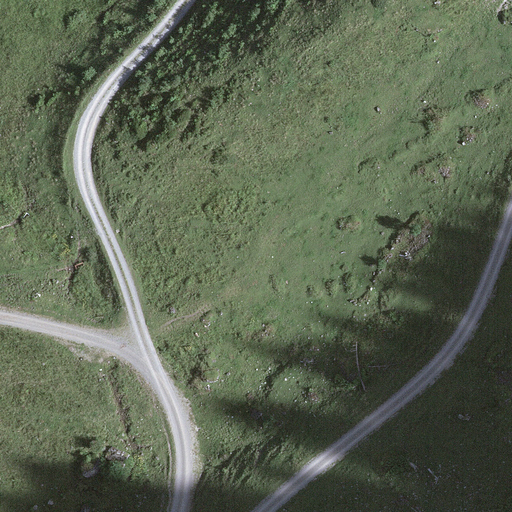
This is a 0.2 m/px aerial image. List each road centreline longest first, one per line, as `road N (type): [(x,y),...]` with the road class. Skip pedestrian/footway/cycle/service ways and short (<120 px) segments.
road 1 (track): [(176,511),(178,437),(87,200),(85,140),(103,96),(182,0)]
road 2 (track): [(263,511),(428,376),(453,346),(511,212)]
road 3 (track): [(144,353),(0,319)]
